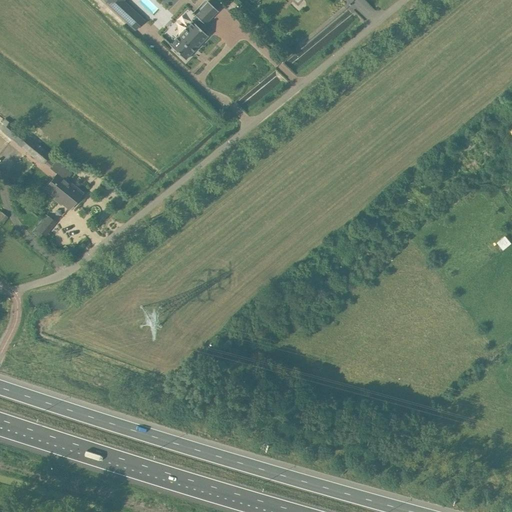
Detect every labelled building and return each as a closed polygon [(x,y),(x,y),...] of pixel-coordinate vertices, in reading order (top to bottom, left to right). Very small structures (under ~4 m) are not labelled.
[(102,0),(102,1),(134,31),(141,24),(127,10),(136,0),(102,0)] [(195,14),(195,15),(198,18),(194,23),(192,21),(170,44),(169,45),(172,47),(173,48),(185,60),(186,59),(185,59),(207,36),(208,36),(200,28),(204,24),(205,25),(205,24),(217,11),(218,11),(208,1),(207,1),(208,2),(199,11),(196,13),(197,14),(195,15),(195,14)] [(9,122),(5,119),(0,123),(0,125),(4,128),(9,122)] [(9,121),(9,122),(4,128),(2,130),(43,164),(51,154),(9,121)] [(62,192),(70,182),(66,179),(71,172),(55,161),(50,168),(57,173),(44,189),(59,200),(64,193),(62,192)] [(400,185),(404,190),(410,186),(406,181),(400,185)] [(70,182),(62,192),(64,193),(59,200),(57,202),(58,202),(59,200),(69,208),(82,192),(70,182)] [(0,227),(8,217),(0,210),(0,227)] [(49,215),(37,229),(45,235),(56,221),(49,215)]
